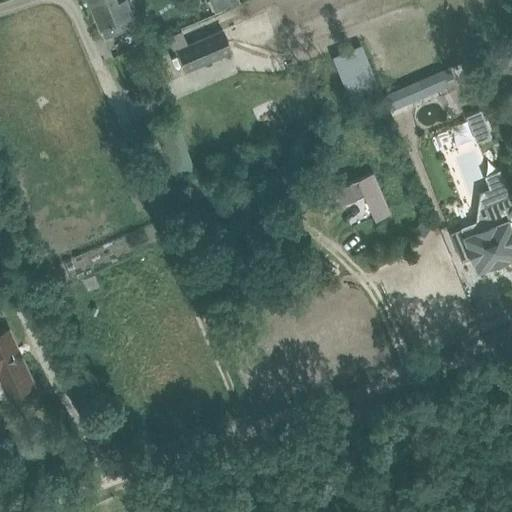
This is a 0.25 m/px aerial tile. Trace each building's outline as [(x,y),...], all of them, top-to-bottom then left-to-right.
[(91,0),(106,36),(117,32),(114,23),(121,20),(133,14),(127,0),(120,0),(118,1),(117,0),(91,0)] [(238,0),(210,0),(215,12),(239,2),(238,0)] [(179,47),(188,69),(232,50),(223,28),(179,47)] [(331,78),(370,58),(363,43),(324,62),(331,78)] [(449,66),(441,69),(446,80),(453,77),(449,66)] [(446,85),(439,69),(392,88),(398,104),(446,85)] [(496,114),(506,111),(503,104),(493,108),(496,114)] [(466,115),(476,141),(492,135),(481,109),(466,115)] [(196,168),(175,122),(155,130),(176,177),(196,168)] [(372,171),(335,187),(342,202),(364,192),(375,218),(389,212),(372,171)] [(464,230),(451,235),(462,263),(475,258),(479,269),(511,255),(511,194),(484,205),(490,219),(464,229),(464,230)] [(13,266),(22,262),(10,240),(1,245),(13,266)] [(0,375),(7,392),(24,384),(24,383),(23,383),(21,379),(31,374),(22,355),(16,357),(12,349),(19,347),(11,329),(0,334),(0,375)]
